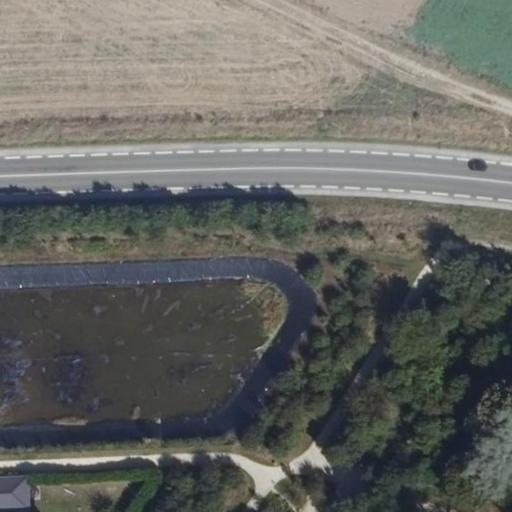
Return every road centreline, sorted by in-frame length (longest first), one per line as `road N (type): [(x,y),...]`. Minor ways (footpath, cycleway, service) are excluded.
road 1 (primary): [(511,183),(333,167),(0,178)]
road 2 (track): [(511,106),(254,0)]
